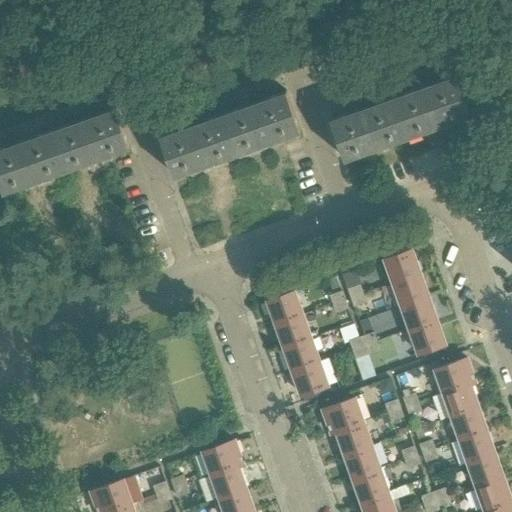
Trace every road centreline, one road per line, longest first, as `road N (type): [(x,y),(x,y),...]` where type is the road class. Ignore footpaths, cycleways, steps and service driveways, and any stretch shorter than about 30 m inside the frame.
road 1 (residential): [(301,511),(212,263)]
road 2 (residential): [(190,271),(119,71)]
road 3 (residential): [(0,338),(190,271)]
road 4 (residential): [(511,376),(444,187)]
road 5 (residential): [(349,215),(293,58)]
road 6 (residential): [(212,263),(349,215)]
